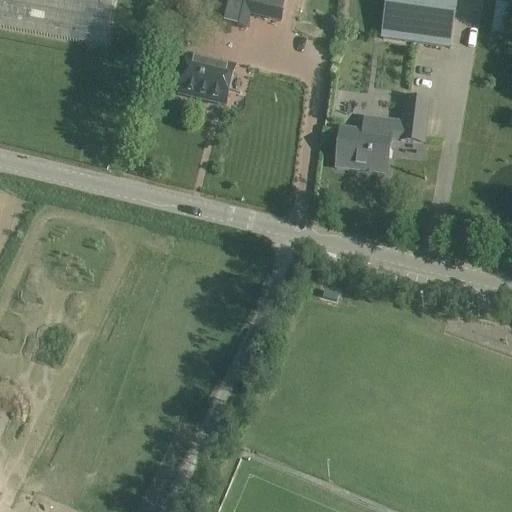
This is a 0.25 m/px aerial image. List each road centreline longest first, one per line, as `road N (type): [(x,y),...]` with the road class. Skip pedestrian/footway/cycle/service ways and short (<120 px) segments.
road 1 (tertiary): [(0,162),(511,285)]
road 2 (unknown): [(163,511),(293,230)]
